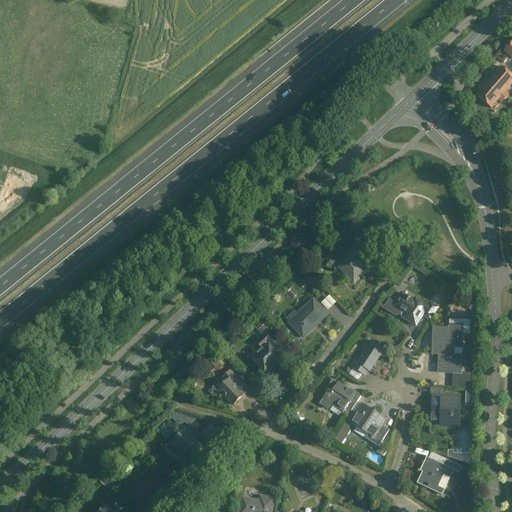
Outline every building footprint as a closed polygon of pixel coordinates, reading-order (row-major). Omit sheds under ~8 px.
[(511,84),(511,76),(502,67),(485,86),(482,83),(477,89),(480,92),(476,96),(491,109),(498,100),(501,104),(507,98),(505,96),(507,94),(505,92),(511,84)] [(367,231),(362,225),(356,231),(362,236),(367,231)] [(378,241),(375,244),(380,249),(383,246),(378,241)] [(367,249),(360,242),(347,255),(349,258),(339,268),(354,284),(363,275),(360,272),(368,264),(367,264),(373,258),(366,250),(367,249)] [(305,268),(295,277),(301,284),(307,279),(309,281),(310,280),(317,286),(319,283),(313,277),(305,268)] [(414,301),(402,293),(395,303),(389,299),(383,309),(394,316),(395,316),(397,316),(399,316),(402,312),(404,314),(402,317),(416,326),(423,316),(430,321),(438,308),(431,303),(429,307),(415,298),(414,301)] [(327,295),(319,304),(327,311),(335,302),(327,295)] [(294,311),(286,319),(291,324),(290,325),(303,338),(313,329),(311,328),(325,314),(313,300),(303,310),(305,311),(299,316),(294,311)] [(263,350),(253,359),(261,367),(263,366),(268,372),(281,360),(272,350),(280,342),(268,331),(270,329),(261,320),(253,327),(262,337),(256,343),(263,350)] [(434,329),(433,353),(441,353),(440,373),(453,374),(453,381),(468,381),(468,374),(462,374),(463,355),(462,355),(454,355),(454,349),(463,349),(463,334),(470,334),(471,320),(459,320),(459,326),(450,326),(450,329),(434,329)] [(385,349),(372,341),(358,363),(355,362),(351,367),(364,376),(368,371),(370,372),(385,349)] [(227,362),(220,355),(211,364),(218,371),(227,362)] [(212,388),(208,392),(216,401),(221,397),(221,398),(224,395),(233,405),(249,391),(230,371),(224,376),(228,381),(219,390),(216,392),(212,388)] [(348,390),(333,380),(326,390),(327,392),(319,404),(328,409),(330,405),(342,413),(343,412),(349,416),(353,409),(362,396),(349,388),(348,390)] [(433,403),(433,406),(434,406),(433,417),(433,420),(444,421),(444,428),(460,429),(461,409),(459,409),(459,395),(445,395),(433,394),(433,396),(433,403)] [(381,416),(363,404),(350,423),(368,435),(366,439),(378,447),(389,431),(384,427),(388,421),(381,417),(381,416)] [(195,420),(188,417),(183,422),(188,427),(195,420)] [(349,429),(350,428),(345,424),(335,440),(342,444),(351,431),(349,429)] [(219,436),(208,426),(197,436),(208,447),(219,436)] [(167,447),(167,449),(172,454),(174,454),(178,451),(182,455),(186,452),(193,460),(204,450),(193,438),(192,439),(183,430),(185,429),(184,429),(170,442),(171,443),(167,447)] [(443,465),(427,458),(423,466),(425,467),(417,484),(441,496),(444,490),(450,479),(454,471),(459,473),(462,468),(446,460),(443,465)] [(164,484),(152,472),(140,484),(138,482),(124,496),(140,511),(154,498),(152,496),(164,484)] [(113,485),(105,478),(100,483),(108,490),(113,485)] [(271,511),(274,500),(260,497),(259,502),(242,499),(239,511),(271,511)]
